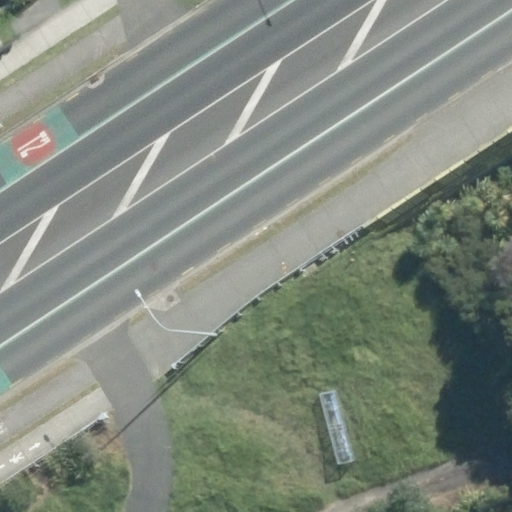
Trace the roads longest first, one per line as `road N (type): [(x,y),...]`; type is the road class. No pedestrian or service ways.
road 1 (primary): [(511,10),(0,341)]
road 2 (primary): [(0,201),(304,0)]
